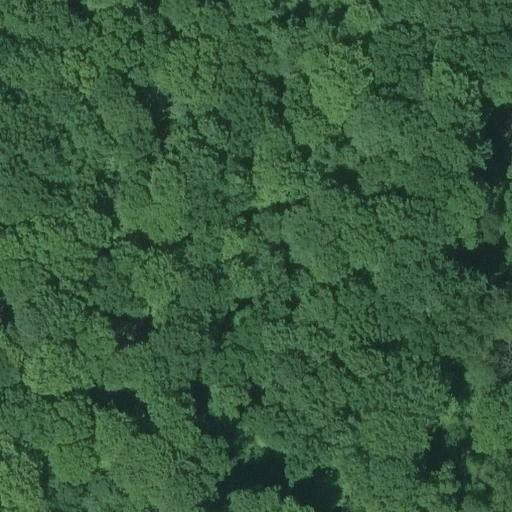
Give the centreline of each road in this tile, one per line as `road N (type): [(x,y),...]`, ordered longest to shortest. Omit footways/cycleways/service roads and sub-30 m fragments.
road 1 (track): [(491,0),(416,511)]
road 2 (unknown): [(511,133),(471,447)]
